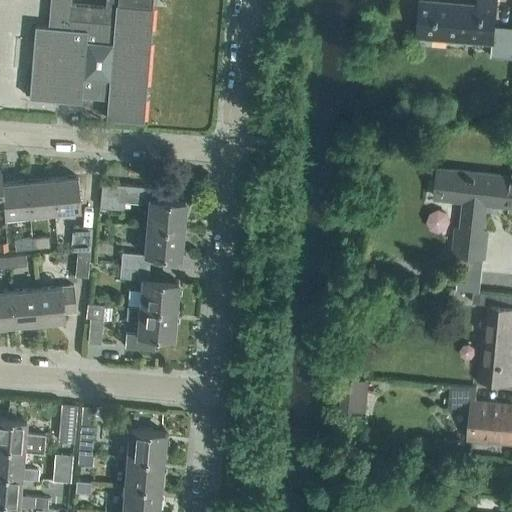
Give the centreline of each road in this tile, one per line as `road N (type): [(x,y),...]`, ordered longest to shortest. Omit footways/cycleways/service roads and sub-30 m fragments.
road 1 (residential): [(217,393),(237,155)]
road 2 (residential): [(237,155),(0,134)]
road 3 (residential): [(217,393),(0,370)]
road 4 (residential): [(237,155),(251,0)]
